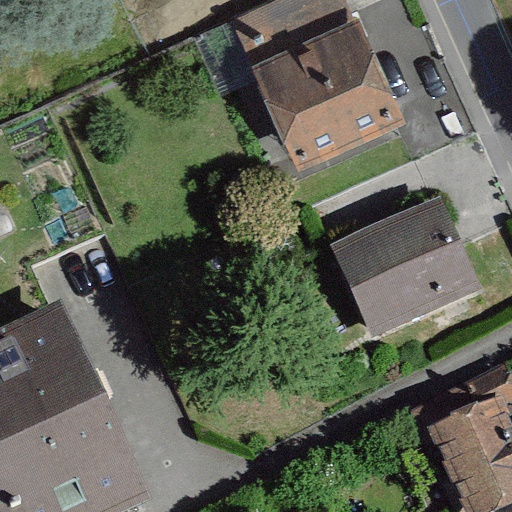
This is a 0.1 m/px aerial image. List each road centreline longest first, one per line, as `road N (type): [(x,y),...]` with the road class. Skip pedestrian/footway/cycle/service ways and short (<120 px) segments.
road 1 (unknown): [(107,279),(186,438),(226,463),(255,461),(323,434),(511,347)]
road 2 (residential): [(456,0),(511,123)]
